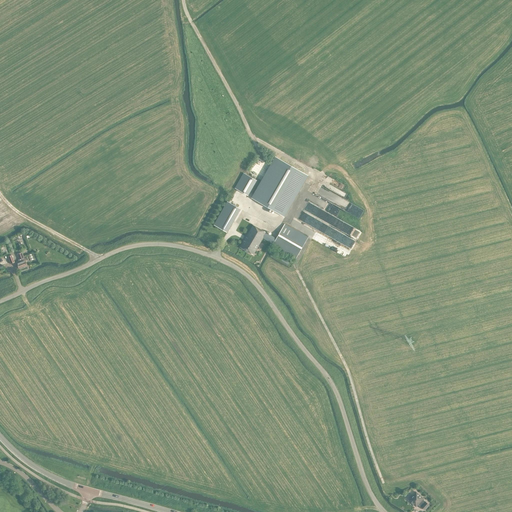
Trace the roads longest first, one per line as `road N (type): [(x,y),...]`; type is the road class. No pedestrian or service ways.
road 1 (unclassified): [(385,511),(367,486),(337,393),(238,268),(187,247),(142,243),(0,302)]
road 2 (track): [(100,257),(18,212),(0,193)]
